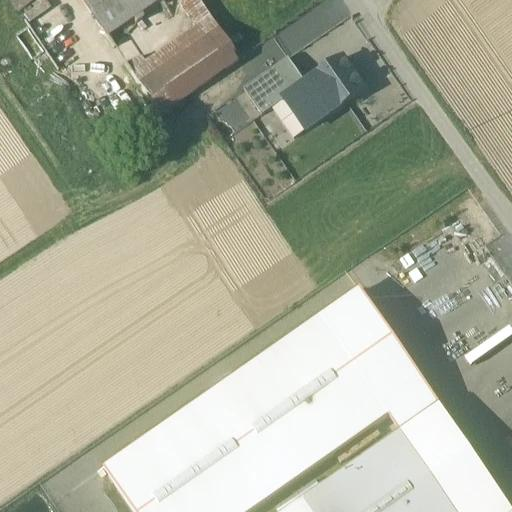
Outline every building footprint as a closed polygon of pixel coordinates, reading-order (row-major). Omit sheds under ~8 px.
[(33,2),(31,0),(6,0),(17,14),(33,2)] [(77,0),(105,40),(132,22),(134,25),(141,21),(139,17),(163,0),(166,4),(171,0),(77,0)] [(208,22),(194,0),(174,0),(195,30),(208,22)] [(195,30),(129,76),(158,118),(237,63),(208,22),(195,30)] [(245,92),(263,117),(284,103),(297,93),(306,88),(288,62),(245,92)] [(342,62),(313,82),(334,112),(363,91),(342,62)] [(334,112),(313,82),(306,88),(297,93),(318,123),(334,112)] [(318,123),(297,93),(284,103),(306,132),(318,123)] [(99,466),(132,511),(247,511),(382,414),(400,436),(439,408),(348,286),(99,466)] [(472,361),(511,337),(511,332),(498,310),(457,335),(472,361)] [(511,511),(439,408),(400,436),(452,511),(511,511)] [(452,511),(400,436),(299,504),(304,511),(452,511)]
